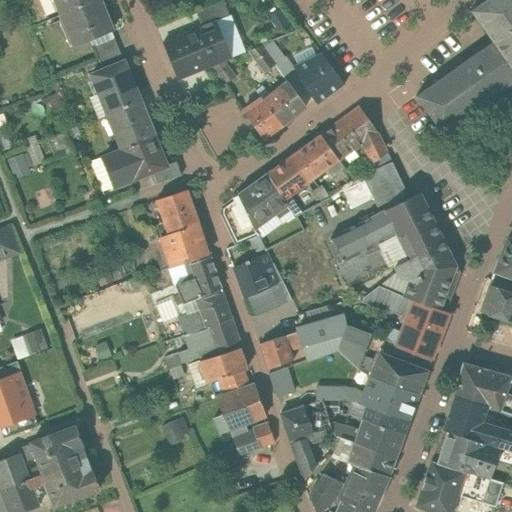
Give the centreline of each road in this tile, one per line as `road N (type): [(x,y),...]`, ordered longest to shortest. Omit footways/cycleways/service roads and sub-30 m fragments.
road 1 (residential): [(304,511),(194,177)]
road 2 (residential): [(511,204),(403,503)]
road 3 (residential): [(511,203),(405,162),(359,88)]
road 4 (residential): [(359,88),(232,177),(194,177)]
road 5 (residential): [(194,177),(129,0)]
road 6 (residential): [(463,0),(359,88)]
